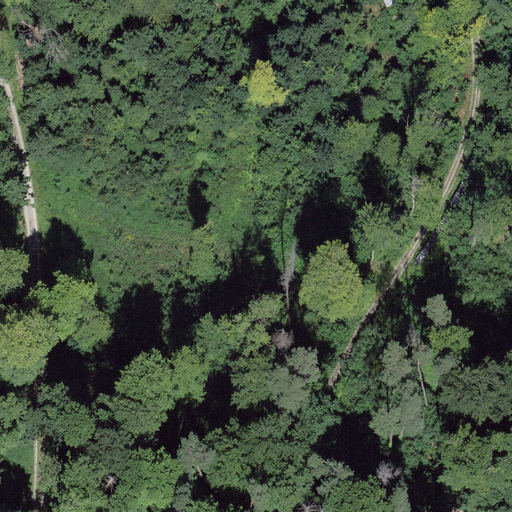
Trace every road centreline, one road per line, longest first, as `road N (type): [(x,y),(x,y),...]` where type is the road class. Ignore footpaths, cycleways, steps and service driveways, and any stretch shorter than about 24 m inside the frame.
road 1 (track): [(472,0),(477,49),(464,139),(263,511)]
road 2 (track): [(0,59),(28,182),(40,511)]
